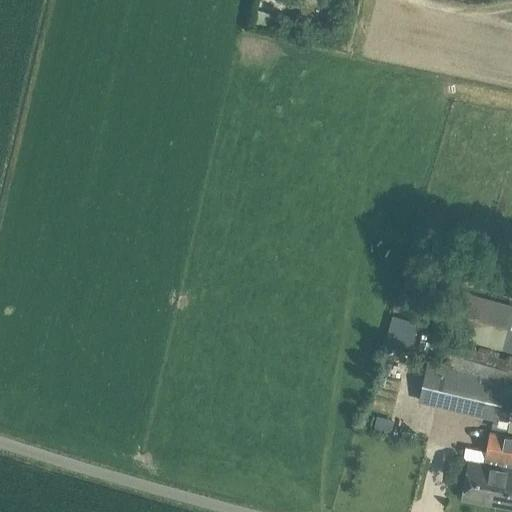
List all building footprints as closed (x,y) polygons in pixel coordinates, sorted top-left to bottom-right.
[(444,366),(511,385),(511,351),(453,336),(444,366)] [(490,381),(451,372),(452,369),(428,363),(419,401),(435,405),(481,416),(490,381)] [(389,418),(377,416),(374,430),(386,432),(389,418)] [(511,431),(511,425),(511,423),(489,418),(487,425),(511,431)] [(493,503),(506,433),(490,430),(483,464),(470,462),(463,498),(493,503)] [(511,434),(506,433),(493,503),(511,507),(511,434)]
